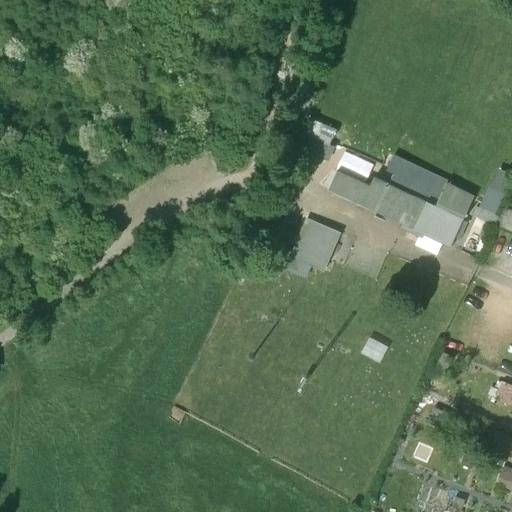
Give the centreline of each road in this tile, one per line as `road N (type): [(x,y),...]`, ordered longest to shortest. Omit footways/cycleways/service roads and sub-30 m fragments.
road 1 (track): [(0,339),(171,208),(250,181)]
road 2 (track): [(250,181),(279,184),(511,284)]
